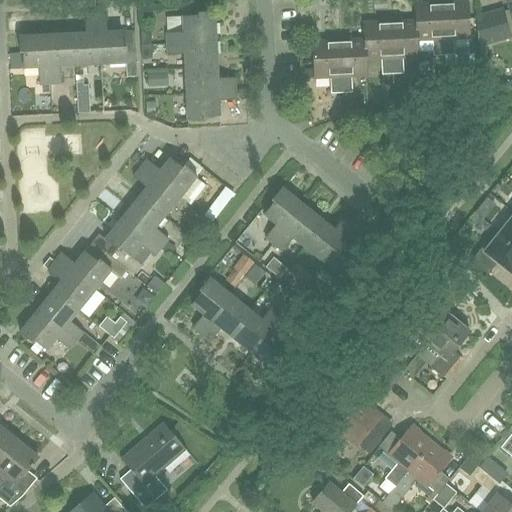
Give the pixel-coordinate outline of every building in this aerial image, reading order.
[(441,3),(443,55),(454,55),(453,38),(469,37),(467,2),(441,3)] [(415,5),(417,57),(418,57),(417,41),(431,40),(432,56),(443,55),(441,3),(415,5)] [(417,57),(415,5),(414,5),(415,21),(389,22),(392,74),(403,74),(402,57),(417,57)] [(502,10),(476,18),(478,46),(509,37),(502,10)] [(166,44),(216,42),(214,13),(197,14),(196,17),(182,17),(183,32),(165,33),(166,44)] [(97,65),(94,15),(83,16),(84,33),(71,34),(73,67),(97,65)] [(105,15),(94,15),(97,65),(126,64),(125,47),(122,47),(121,31),(106,32),(105,15)] [(365,59),(380,58),(381,75),(392,74),(389,22),(363,23),(365,59)] [(338,41),(341,93),(352,93),(351,76),(366,75),(365,59),(363,23),(364,39),(338,41)] [(140,46),(151,45),(150,31),(140,32),(140,46)] [(59,67),(73,67),(71,34),(47,35),(49,85),(60,84),(59,67)] [(49,85),(47,35),(17,36),(18,53),(21,53),(22,69),(38,68),(40,101),(49,100),(49,85)] [(312,65),(313,76),(313,78),(329,77),(330,94),(341,93),(338,41),(311,42),(312,65)] [(184,67),(217,66),(216,42),(166,44),(166,55),(183,54),(184,67)] [(151,45),(140,46),(141,60),(152,60),(151,45)] [(301,77),(313,76),(312,65),(300,65),(301,77)] [(217,66),(184,67),(185,91),(234,89),(234,78),(218,79),(217,66)] [(75,114),(87,114),(87,86),(81,87),(81,83),(74,83),(75,114)] [(234,89),(185,91),(187,121),(203,120),(203,116),(219,116),(218,100),(235,99),(234,89)] [(168,186),(181,196),(197,177),(183,166),(182,169),(169,159),(159,171),(146,160),(140,168),(165,189),(168,186)] [(151,206),(164,217),(181,196),(168,186),(165,189),(140,168),(133,176),(147,187),(137,199),(149,209),(151,206)] [(272,245),(304,206),(281,188),(270,201),(273,203),(263,215),(275,225),(264,238),(272,245)] [(136,227),(161,247),(168,239),(155,229),(164,217),(151,206),(149,209),(137,199),(121,220),(134,230),(136,227)] [(291,238),(302,247),(322,221),(304,206),(272,245),(281,251),(291,238)] [(322,221),(302,247),(320,262),(352,223),(343,216),(332,230),(322,221)] [(511,216),(499,233),(511,243),(511,216)] [(121,220),(104,240),(117,250),(111,258),(126,270),(133,275),(142,264),(133,256),(141,245),(154,256),(161,247),(136,227),(134,230),(121,220)] [(352,223),(320,262),(343,280),(353,267),(351,265),(361,253),(349,243),(360,230),(352,223)] [(495,230),(470,261),(487,275),(496,263),(511,275),(511,274),(511,243),(499,233),(495,230)] [(126,270),(111,258),(104,252),(96,262),(84,252),(74,265),(61,254),(54,262),(80,282),(82,280),(95,290),(111,271),(120,278),(126,270)] [(252,264),(242,256),(232,269),(242,277),(252,264)] [(278,279),(286,270),(272,259),(264,268),(278,279)] [(80,282),(54,262),(47,270),(61,281),(51,292),(64,303),(66,300),(79,310),(95,290),(82,280),(80,282)] [(200,335),(231,296),(209,278),(198,291),(200,293),(190,305),(202,315),(192,328),(200,335)] [(64,303),(51,292),(35,312),(48,323),(50,321),(76,342),(83,333),(69,322),(79,310),(66,300),(64,303)] [(231,296),(200,335),(208,341),(218,328),(229,337),(250,312),(231,296)] [(425,345),(448,316),(428,299),(412,319),(403,311),(391,326),(408,340),(412,335),(425,345)] [(324,316),(330,307),(322,301),(315,309),(324,316)] [(250,312),(229,337),(248,352),(279,314),(271,308),(261,320),(250,312)] [(48,323),(35,312),(19,333),(32,343),(34,340),(46,351),(56,339),(69,350),(76,342),(50,321),(48,323)] [(279,314),(248,352),(271,371),(282,357),(279,355),(288,344),(277,334),(287,321),(279,314)] [(459,356),(453,351),(468,331),(462,326),(463,322),(462,318),(459,316),(455,315),(451,318),(448,316),(425,345),(437,354),(429,365),(443,376),(459,356)] [(98,327),(118,343),(131,327),(119,318),(113,325),(105,318),(98,327)] [(101,347),(92,340),(85,349),(94,356),(101,347)] [(395,382),(403,373),(382,356),(374,366),(395,382)] [(374,366),(367,375),(388,392),(395,382),(374,366)] [(358,446),(371,430),(381,418),(361,402),(324,446),(335,455),(349,438),(358,446)] [(154,477),(185,449),(161,422),(120,459),(130,470),(119,480),(145,509),(166,491),(154,477)] [(0,463),(18,442),(0,427),(0,463)] [(396,488),(432,443),(412,427),(389,455),(399,463),(385,479),(396,488)] [(511,435),(501,449),(510,456),(511,454),(511,435)] [(0,499),(9,507),(22,497),(24,494),(14,486),(27,470),(37,458),(18,442),(0,463),(0,499)] [(428,487),(451,459),(432,443),(396,488),(383,503),(392,511),(419,479),(428,487)] [(374,475),(364,466),(354,479),(364,487),(374,475)] [(489,504),(482,511),(511,511),(511,505),(497,494),(494,491),(499,484),(479,467),(471,476),(483,486),(476,494),(489,504)] [(373,511),(370,509),(368,511),(355,511),(353,509),(364,496),(349,484),(341,493),(330,483),(314,502),(323,510),(322,511),(373,511)] [(109,511),(106,511),(102,507),(91,495),(72,511),(125,511),(118,504),(109,511)]
